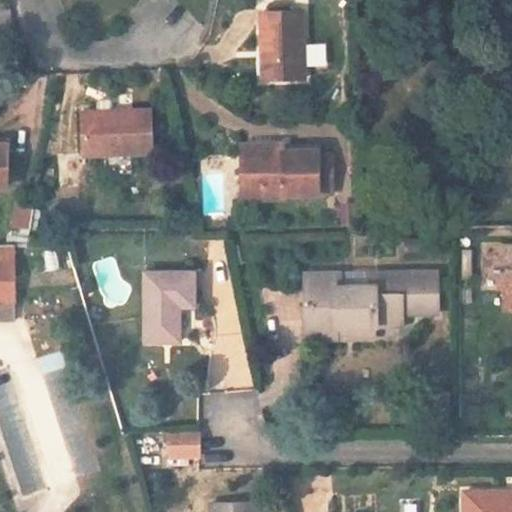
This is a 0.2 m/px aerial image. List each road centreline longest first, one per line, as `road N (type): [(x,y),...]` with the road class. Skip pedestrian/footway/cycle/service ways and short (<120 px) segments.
road 1 (residential): [(511,451),(263,453),(230,427)]
road 2 (residential): [(34,0),(53,54),(143,50),(167,31)]
